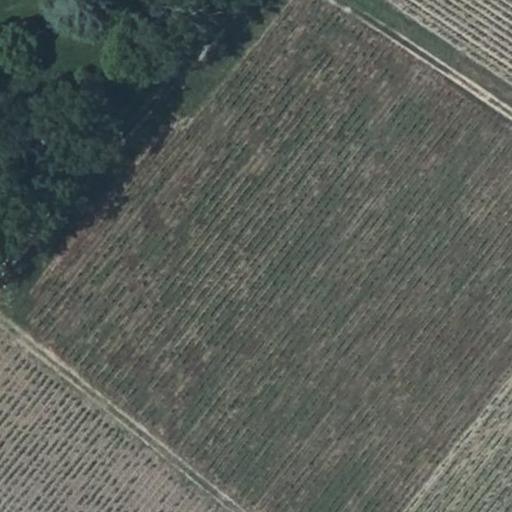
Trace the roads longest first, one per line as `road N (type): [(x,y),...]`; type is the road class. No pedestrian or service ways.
road 1 (track): [(243,0),(0,273)]
road 2 (track): [(0,321),(235,511)]
road 3 (track): [(349,0),(511,110)]
